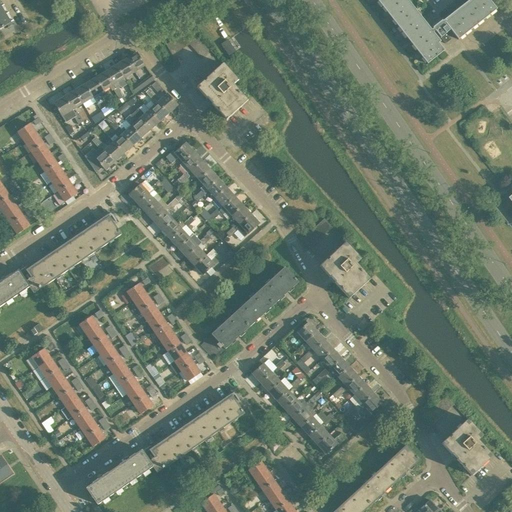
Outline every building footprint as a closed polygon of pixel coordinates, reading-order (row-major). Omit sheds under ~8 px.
[(407,0),(376,0),(427,64),(444,51),(438,44),(440,41),(407,0)] [(469,0),(445,20),(442,22),(433,28),(445,44),(451,40),(446,34),(449,31),(444,24),(445,23),(458,40),(496,10),(488,0),(469,0)] [(0,5),(0,29),(11,24),(0,5)] [(189,45),(198,37),(191,29),(183,35),(189,45)] [(183,35),(177,38),(183,49),(189,45),(183,35)] [(198,37),(189,45),(193,49),(202,41),(198,37)] [(233,37),(232,37),(222,45),(229,55),(240,47),(233,37)] [(177,38),(171,42),(178,52),(183,49),(177,38)] [(206,46),(202,41),(193,49),(197,54),(206,46)] [(172,55),(178,52),(171,42),(166,45),(172,55)] [(210,50),(206,46),(197,54),(201,58),(210,50)] [(134,72),(144,66),(137,53),(126,60),(134,72)] [(134,72),(126,60),(116,66),(123,79),(134,72)] [(211,105),(226,121),(247,101),(233,85),(238,81),(223,64),(197,88),(207,99),(207,98),(212,104),(211,105)] [(121,87),(118,82),(123,79),(116,66),(106,72),(113,85),(116,89),(118,88),(121,87)] [(116,89),(113,85),(106,72),(95,78),(103,91),(109,87),(112,91),(114,90),(116,95),(120,92),(118,88),(116,89)] [(155,80),(151,75),(146,79),(149,84),(155,80)] [(103,91),(95,78),(85,85),(93,97),(103,91)] [(159,86),(156,82),(151,86),(155,90),(159,86)] [(93,97),(85,85),(75,91),(82,104),(93,97)] [(82,104),(75,91),(64,97),(72,110),(82,104)] [(158,103),(158,102),(155,99),(157,97),(153,93),(149,96),(153,101),(151,102),(154,106),(149,111),(159,122),(168,114),(158,103)] [(167,94),(158,102),(158,103),(168,114),(177,105),(167,94)] [(72,110),(64,97),(54,104),(62,116),(72,110)] [(104,117),(114,110),(111,104),(101,111),(101,112),(104,117)] [(125,112),(130,108),(127,104),(121,108),(125,112)] [(150,130),(159,122),(149,111),(144,115),(139,109),(134,113),(140,119),(150,130)] [(98,113),(92,115),(96,122),(101,119),(98,113)] [(150,130),(140,119),(134,113),(130,116),(136,122),(131,127),(141,138),(150,130)] [(17,132),(24,142),(37,134),(30,124),(17,132)] [(113,128),(117,133),(115,135),(118,138),(113,143),(123,154),(132,146),(119,131),(121,129),(117,125),(113,128)] [(123,127),(121,129),(119,131),(132,146),(141,138),(131,127),(126,131),(123,127)] [(43,144),(37,134),(24,142),(31,152),(43,144)] [(105,144),(103,146),(101,147),(104,151),(114,162),(123,154),(113,143),(108,148),(105,144)] [(185,143),(175,153),(173,150),(165,157),(171,164),(178,157),(183,162),(194,152),(185,143)] [(38,162),(50,154),(43,144),(31,152),(38,162)] [(101,148),(99,149),(96,152),(92,149),(84,156),(95,173),(102,167),(105,170),(114,162),(104,151),(101,148)] [(187,175),(191,171),(202,161),(194,152),(183,162),(179,166),(186,173),(187,175)] [(57,164),(50,154),(38,162),(44,172),(57,164)] [(210,170),(202,161),(191,171),(199,180),(210,170)] [(64,174),(57,164),(44,172),(51,182),(64,174)] [(204,193),(207,189),(218,179),(210,170),(199,180),(203,185),(200,189),(202,191),(204,193)] [(51,182),(58,192),(70,184),(64,174),(51,182)] [(185,180),(181,177),(174,184),(176,185),(179,182),(181,184),(185,180)] [(165,190),(170,185),(165,179),(160,184),(162,185),(161,186),(165,190)] [(226,188),(218,179),(207,189),(215,198),(226,188)] [(129,194),(137,204),(148,193),(148,194),(152,191),(154,192),(158,189),(154,185),(152,187),(145,180),(140,184),(129,194)] [(140,185),(137,181),(126,191),(129,194),(140,185)] [(77,194),(70,184),(58,192),(65,202),(77,194)] [(0,202),(9,196),(2,186),(0,187),(0,202)] [(223,207),(234,197),(226,188),(215,198),(223,207)] [(137,204),(145,213),(156,203),(148,194),(148,193),(137,204)] [(16,206),(9,196),(0,202),(0,209),(3,214),(16,206)] [(243,206),(234,197),(223,207),(220,210),(218,208),(214,212),(217,216),(221,213),(223,215),(227,211),(232,216),(243,206)] [(145,213),(154,222),(165,212),(156,203),(145,213)] [(23,216),(16,206),(3,214),(10,224),(23,216)] [(240,225),(251,215),(243,206),(232,216),(240,225)] [(207,222),(211,218),(203,209),(199,213),(207,222)] [(173,221),(165,212),(154,222),(162,231),(173,221)] [(259,224),(251,215),(240,225),(248,234),(259,224)] [(30,226),(23,216),(10,224),(17,235),(30,226)] [(28,274),(23,277),(29,287),(33,293),(41,288),(41,289),(121,235),(109,217),(27,273),(28,274)] [(324,219),(320,223),(328,232),(332,228),(324,219)] [(181,229),(173,221),(162,231),(170,240),(181,229)] [(320,223),(315,227),(323,236),(328,232),(320,223)] [(315,227),(311,231),(319,240),(323,236),(315,227)] [(178,248),(189,238),(181,229),(170,240),(178,248)] [(311,231),(306,235),(314,244),(319,240),(311,231)] [(310,248),(314,244),(306,235),(302,239),(310,248)] [(189,238),(178,248),(186,257),(197,247),(189,238)] [(345,243),(319,267),(329,278),(330,277),(335,282),(334,283),(349,299),(370,279),(356,263),(361,259),(345,243)] [(206,256),(201,251),(197,247),(186,257),(195,266),(206,256)] [(214,268),(217,271),(235,254),(232,251),(214,268)] [(203,276),(214,266),(222,258),(218,254),(210,261),(206,256),(195,266),(203,276)] [(260,290),(274,305),(298,282),(285,267),(260,290)] [(0,303),(1,305),(29,287),(23,277),(18,271),(0,283),(0,303)] [(133,302),(146,294),(139,284),(126,292),(133,302)] [(260,290),(235,312),(249,327),(274,305),(260,290)] [(153,304),(146,294),(133,302),(140,312),(153,304)] [(160,314),(153,304),(140,312),(147,322),(160,314)] [(98,319),(103,316),(100,311),(95,314),(98,319)] [(225,350),(249,327),(235,312),(211,335),(212,336),(201,346),(213,359),(224,349),(225,350)] [(166,323),(160,314),(147,322),(154,332),(166,323)] [(86,335),(98,326),(91,316),(79,325),(86,335)] [(308,322),(297,332),(305,342),(316,331),(308,322)] [(173,333),(166,323),(154,332),(161,342),(173,333)] [(39,324),(29,331),(34,337),(43,330),(39,324)] [(105,336),(98,326),(86,335),(93,345),(105,336)] [(316,331),(305,342),(313,351),(324,340),(316,331)] [(137,343),(130,333),(125,337),(132,347),(137,343)] [(180,343),(173,333),(161,342),(167,352),(180,343)] [(112,346),(105,336),(93,345),(100,355),(112,346)] [(324,340),(313,351),(321,359),(333,349),(324,340)] [(50,351),(55,348),(52,343),(47,347),(50,351)] [(187,353),(180,343),(167,352),(174,362),(187,353)] [(119,356),(112,346),(100,355),(106,365),(119,356)] [(38,367),(51,359),(44,349),(31,357),(38,367)] [(333,349),(321,359),(330,368),(341,358),(333,349)] [(193,363),(187,353),(174,362),(181,372),(193,363)] [(126,366),(119,356),(106,365),(113,375),(126,366)] [(341,358),(330,368),(338,378),(349,367),(341,358)] [(58,369),(51,359),(38,367),(45,377),(58,369)] [(200,373),(193,363),(181,372),(188,382),(200,373)] [(263,363),(252,374),(260,383),(271,372),(263,363)] [(132,376),(126,366),(113,375),(120,384),(132,376)] [(349,367),(338,378),(346,387),(358,376),(349,367)] [(64,379),(58,369),(45,377),(52,387),(64,379)] [(271,372),(260,383),(268,392),(279,381),(271,372)] [(139,386),(132,376),(120,384),(127,394),(139,386)] [(346,387),(343,390),(344,391),(349,390),(354,395),(366,385),(358,376),(346,387)] [(160,377),(155,380),(159,387),(165,383),(160,377)] [(71,389),(64,379),(52,387),(59,397),(71,389)] [(23,385),(20,381),(15,384),(18,389),(23,385)] [(279,381),(268,392),(276,401),(288,390),(279,381)] [(366,385),(354,395),(363,404),(374,394),(366,385)] [(97,386),(91,390),(95,395),(100,391),(97,386)] [(146,396),(139,386),(127,394),(133,404),(146,396)] [(78,399),(71,389),(59,397),(65,407),(78,399)] [(288,390),(276,401),(284,409),(296,399),(288,390)] [(363,404),(359,407),(360,409),(362,411),(366,408),(371,413),(374,417),(384,409),(381,405),(382,403),(374,394),(363,404)] [(153,406),(146,396),(133,404),(140,415),(153,406)] [(176,460),(237,418),(244,414),(232,396),(150,452),(151,454),(150,454),(161,470),(176,460)] [(446,396),(441,400),(449,409),(454,405),(446,396)] [(85,408),(78,399),(65,407),(72,417),(85,408)] [(296,399),(284,409),(293,418),(308,405),(309,407),(313,403),(310,400),(306,403),(304,401),(300,404),(296,399)] [(441,400),(437,404),(445,413),(449,409),(441,400)] [(437,404),(432,408),(441,417),(445,413),(437,404)] [(308,405),(293,418),(301,427),(312,417),(316,414),(311,409),(309,407),(308,405)] [(92,418),(85,408),(72,417),(79,427),(92,418)] [(432,408),(428,412),(436,421),(441,417),(432,408)] [(432,425),(436,421),(428,412),(423,417),(432,425)] [(312,417),(301,427),(309,436),(320,426),(323,423),(325,425),(330,421),(326,417),(322,421),(316,414),(312,417)] [(49,425),(54,422),(51,417),(46,421),(49,425)] [(98,428),(92,418),(79,427),(86,437),(98,428)] [(467,419),(441,444),(451,455),(452,454),(457,459),(456,460),(471,476),(492,456),(478,440),(483,436),(467,419)] [(362,426),(358,422),(354,426),(358,430),(362,426)] [(320,426),(309,436),(317,445),(328,435),(320,426)] [(105,438),(98,428),(86,437),(93,447),(105,438)] [(328,435),(317,445),(326,455),(337,444),(340,441),(344,437),(341,434),(333,440),(328,435)] [(420,460),(406,445),(381,468),(395,483),(420,460)] [(157,473),(161,470),(150,454),(146,457),(142,451),(114,470),(125,485),(152,467),(157,473)] [(0,458),(0,483),(14,475),(1,455),(0,456),(2,458),(0,458)] [(255,480),(268,472),(261,462),(248,470),(255,480)] [(381,468),(357,490),(371,505),(395,483),(381,468)] [(97,504),(125,485),(114,470),(87,489),(97,504)] [(275,482),(268,472),(255,480),(262,490),(275,482)] [(281,492),(275,482),(262,490),(269,500),(281,492)] [(363,511),(371,505),(357,490),(333,511),(363,511)] [(288,501),(281,492),(269,500),(276,510),(288,501)] [(201,503),(207,511),(209,511),(220,505),(213,494),(201,503)] [(435,511),(438,509),(429,500),(416,511),(435,511)] [(253,511),(276,511),(268,501),(253,511)] [(276,510),(276,511),(293,511),(295,511),(288,501),(276,510)]
